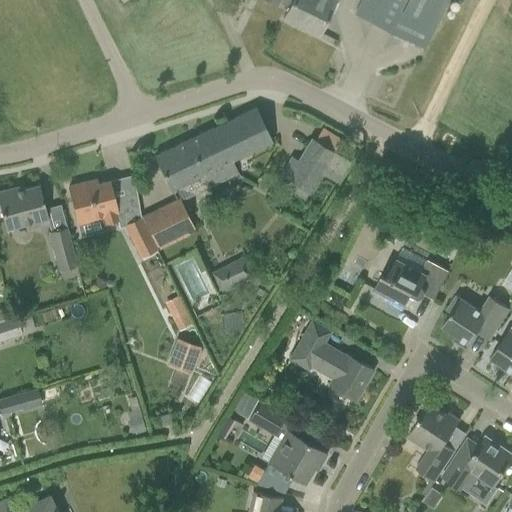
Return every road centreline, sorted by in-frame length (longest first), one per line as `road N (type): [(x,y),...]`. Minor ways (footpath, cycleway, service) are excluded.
road 1 (unclassified): [(511,189),(331,91),(265,78),(0,153)]
road 2 (residential): [(334,511),(423,356),(511,416)]
road 3 (track): [(137,116),(78,0)]
